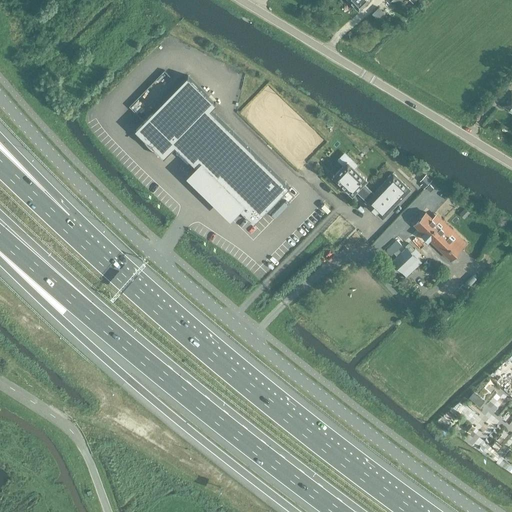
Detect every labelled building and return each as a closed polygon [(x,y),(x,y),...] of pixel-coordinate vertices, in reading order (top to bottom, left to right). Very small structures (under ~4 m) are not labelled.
[(348,0),(359,10),(369,0),(348,0)] [(379,8),(373,13),(377,17),(383,12),(379,8)] [(217,101),(189,73),(179,83),(144,118),(136,126),(164,154),(176,142),(198,164),(189,173),(233,216),(241,207),(254,220),(289,184),(211,107),(217,101)] [(511,91),(503,105),(511,110),(511,91)] [(366,179),(347,161),(333,175),(352,193),(355,190),(366,200),(373,193),(362,182),(366,179)] [(179,164),(175,167),(183,175),(186,172),(179,164)] [(365,201),(382,218),(410,189),(392,173),(373,193),(366,200),(365,201)] [(428,210),(415,224),(445,252),(451,258),(462,247),(463,245),(468,241),(438,211),(433,216),(428,210)] [(394,241),(390,246),(395,250),(399,245),(394,241)] [(411,244),(408,247),(407,246),(393,260),(408,275),(422,261),(417,256),(412,251),(415,248),(411,244)] [(463,439),(492,463),(496,461),(502,455),(505,457),(509,453),(504,449),(498,438),(490,442),(487,439),(495,429),(493,427),(500,419),(480,402),(474,409),(484,425),(476,418),(472,411),(467,407),(471,414),(466,417),(458,426),(465,431),(472,423),(474,427),(469,433),(467,434),(463,439)] [(507,441),(511,433),(511,422),(510,421),(505,431),(502,429),(498,436),(507,441)] [(462,437),(465,431),(457,427),(455,433),(462,437)] [(511,467),(502,464),(498,473),(511,479),(511,467)]
